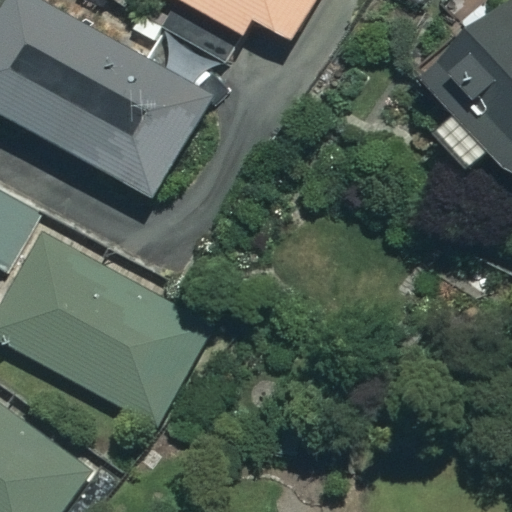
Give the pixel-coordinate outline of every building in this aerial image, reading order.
[(157,64),(41,0),(4,0),(0,8),(0,109),(156,196),(212,96),(192,84),(203,64),(168,44),(157,64)] [(316,0),(188,0),(249,38),(261,19),(292,39),(316,0)] [(511,13),(496,3),(486,19),(473,11),(426,84),(457,105),(436,137),(475,162),(485,147),(511,164),(511,13)] [(41,210),(0,189),(0,265),(11,271),(41,210)] [(216,326),(46,229),(0,309),(0,337),(158,427),(216,326)] [(59,511),(91,469),(0,403),(0,511),(59,511)]
